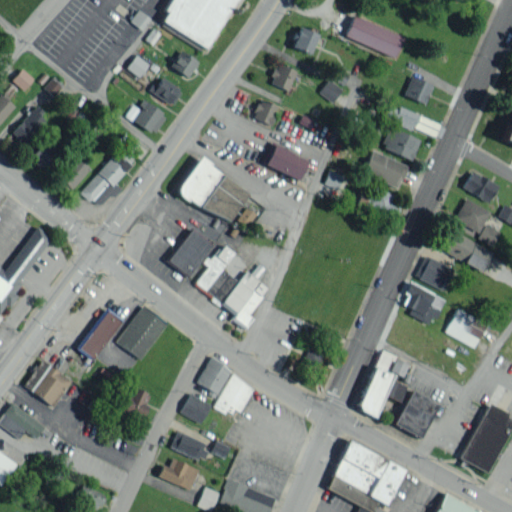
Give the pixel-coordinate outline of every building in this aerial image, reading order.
[(203,50),(232,0),(167,0),(161,10),(164,12),(157,23),(186,39),(203,50)] [(342,35),(391,57),(400,36),(351,15),(342,35)] [(307,53),(315,33),(297,26),(289,45),(307,53)] [(196,61),(178,49),(168,66),(186,77),(196,61)] [(124,67),(137,76),(146,63),(134,54),(124,67)] [(286,90),(293,69),(274,63),(267,83),(286,90)] [(9,79),(21,90),(31,78),(19,67),(9,79)] [(180,89),(159,76),(149,91),(171,105),(180,89)] [(430,83),(408,76),(402,96),(423,102),(430,83)] [(317,91),(330,102),(340,89),(327,79),(317,91)] [(0,119),(12,106),(0,94),(0,119)] [(250,116),(268,124),(275,105),(258,98),(250,116)] [(123,115),(152,133),(165,114),(141,100),(136,108),(130,104),(123,115)] [(391,103),(385,115),(426,133),(432,121),(391,103)] [(9,131),(21,143),(44,121),(32,109),(9,131)] [(511,121),(511,125),(505,123),(499,140),(511,144),(511,121)] [(417,138),(386,127),(379,147),(409,159),(417,138)] [(62,151),(47,136),(29,155),(43,170),(62,151)] [(297,178),(305,157),(267,144),(259,164),(297,178)] [(80,192),(96,205),(132,159),(116,146),(80,192)] [(360,172),(396,187),(406,164),(369,149),(360,172)] [(69,189),(88,168),(74,155),(55,177),(69,189)] [(245,191),(197,157),(174,189),(222,224),(245,191)] [(342,175),(327,169),(322,183),(337,189),(342,175)] [(460,186),(486,202),(496,185),(470,170),(460,186)] [(368,208),(393,217),(397,205),(388,202),(391,192),(375,187),(368,208)] [(452,221),(478,231),(487,209),(462,198),(452,221)] [(511,216),(511,209),(503,204),(495,215),(508,223),(511,216)] [(490,245),(498,231),(483,223),(475,237),(490,245)] [(4,269),(0,266),(0,309),(4,304),(7,306),(16,294),(12,291),(49,236),(34,225),(4,269)] [(186,277),(210,244),(187,228),(163,260),(186,277)] [(440,251),(480,270),(489,250),(450,231),(440,251)] [(190,284),(231,313),(228,317),(244,328),(251,317),(247,314),(266,287),(254,279),(262,267),(256,263),(249,273),(244,269),(236,281),(220,269),(232,252),(220,243),(190,284)] [(451,268),(426,256),(416,277),(440,290),(451,268)] [(406,314),(429,324),(441,297),(408,282),(399,303),(409,308),(406,314)] [(73,348),(91,360),(120,318),(102,306),(73,348)] [(163,323),(139,306),(113,342),(138,359),(163,323)] [(484,323),(455,307),(442,331),(471,347),(484,323)] [(302,360),(318,365),(322,353),(305,348),(302,360)] [(399,401),(404,385),(387,379),(390,372),(386,370),(391,354),(377,348),(355,410),(372,416),(380,394),(399,401)] [(214,394),(229,369),(209,356),(193,380),(214,394)] [(407,366),(395,356),(384,367),(397,378),(407,366)] [(50,407),(69,380),(40,359),(21,385),(50,407)] [(251,386),(228,374),(212,404),(235,416),(251,386)] [(116,412),(137,421),(148,394),(128,385),(116,412)] [(390,423),(417,438),(436,403),(409,389),(390,423)] [(208,404),(187,393),(177,412),(198,423),(208,404)] [(42,426),(10,401),(0,414),(0,424),(17,438),(23,429),(33,438),(42,426)] [(511,419),(511,416),(485,404),(458,458),(485,472),(511,419)] [(200,448),(202,442),(174,430),(167,447),(201,461),(206,450),(200,448)] [(227,445),(213,439),(208,451),(222,457),(227,445)] [(401,467),(346,441),(324,488),(357,504),(353,511),(370,511),(376,501),(383,505),(401,467)] [(0,482),(1,483),(14,460),(0,452),(0,482)] [(160,464),(155,477),(189,489),(196,467),(169,458),(166,466),(160,464)] [(266,511),(273,497),(225,478),(214,508),(224,511),(266,511)] [(104,494),(80,483),(73,498),(97,509),(104,494)] [(216,492),(202,486),(194,504),(208,510),(216,492)] [(479,511),(442,493),(432,511),(479,511)]
